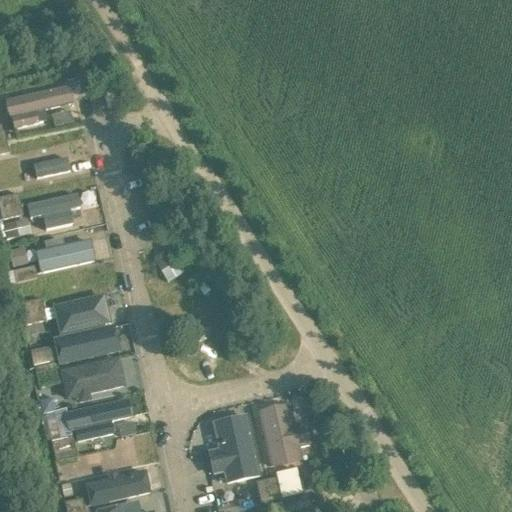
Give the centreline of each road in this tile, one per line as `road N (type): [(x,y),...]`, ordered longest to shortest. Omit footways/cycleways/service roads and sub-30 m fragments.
road 1 (unclassified): [(164,113),(120,128),(108,145),(167,410)]
road 2 (unclassified): [(333,371),(164,113)]
road 3 (unclassified): [(167,410),(333,371)]
road 4 (unclassified): [(422,511),(333,371)]
